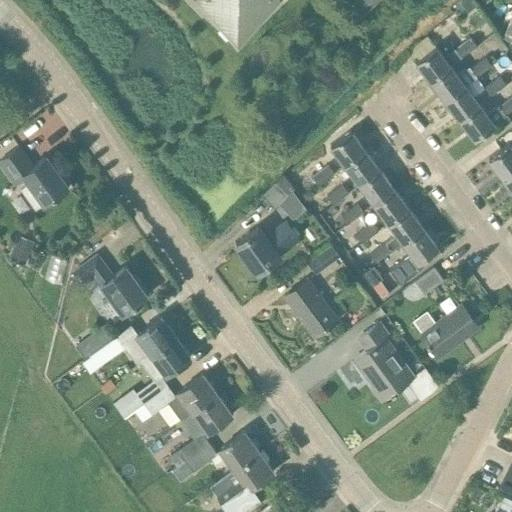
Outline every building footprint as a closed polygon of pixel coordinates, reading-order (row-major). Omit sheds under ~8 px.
[(198,0),(237,40),(277,1),(277,0),(198,0)] [(344,0),(358,14),(372,0),(344,0)] [(470,0),(462,0),(459,2),(468,13),(475,7),(470,0)] [(430,80),(451,65),(477,45),(471,36),(444,56),(436,45),(416,60),(430,80)] [(451,65),(430,80),(445,99),(465,84),(476,77),(491,65),(485,56),(459,76),(451,65)] [(491,96),(506,84),(500,76),(484,88),(491,96)] [(465,84),(445,99),(460,119),(480,103),(465,84)] [(480,103),(460,119),(474,138),(495,123),(493,121),(511,107),(511,94),(499,104),(498,103),(486,112),(480,103)] [(330,145),(345,164),(365,149),(350,130),(330,145)] [(511,145),(510,142),(489,158),(503,177),(511,170),(511,145)] [(0,205),(21,190),(35,209),(67,186),(67,185),(65,186),(49,164),(51,163),(46,155),(29,167),(24,160),(28,158),(19,146),(0,159),(0,205)] [(379,169),(365,149),(345,164),(359,184),(379,169)] [(312,176),(318,185),(333,173),(327,165),(312,176)] [(359,184),(374,203),(394,188),(379,169),(359,184)] [(511,170),(503,177),(511,188),(511,170)] [(283,173),(263,193),(275,205),(293,187),(283,173)] [(326,195),(333,204),(348,193),(341,184),(326,195)] [(408,207),(394,188),(374,203),(388,222),(408,207)] [(341,215),(348,223),(362,212),(356,203),(341,215)] [(422,226),(408,207),(388,222),(397,234),(385,243),(384,242),(370,254),(376,262),(403,241),(402,241),(422,226)] [(256,272),(272,260),(279,255),(278,253),(298,238),(286,222),(266,237),(259,226),(236,243),(256,272)] [(355,235),(361,243),(377,231),(371,223),(355,235)] [(437,246),(422,226),(402,241),(403,241),(411,252),(388,269),(399,284),(423,267),(418,261),(437,246)] [(18,234),(9,258),(24,264),(34,241),(18,234)] [(317,272),(340,255),(331,245),(309,261),(317,272)] [(97,254),(81,266),(74,271),(82,282),(91,276),(100,288),(102,287),(111,298),(103,304),(113,318),(146,294),(125,266),(109,278),(103,269),(106,266),(97,254)] [(362,272),(372,286),(383,278),(373,264),(362,272)] [(23,265),(16,270),(24,280),(31,275),(23,265)] [(443,279),(433,265),(414,280),(424,294),(443,279)] [(308,277),(300,283),(284,295),(313,335),(338,317),(308,277)] [(461,303),(420,332),(438,356),(478,327),(461,303)] [(124,345),(131,355),(135,352),(141,360),(152,353),(175,335),(161,315),(134,334),(129,327),(83,362),(90,370),(124,345)] [(379,322),(375,325),(359,337),(367,348),(353,359),(364,373),(367,371),(385,395),(412,375),(384,337),(388,334),(379,322)] [(104,323),(89,334),(99,346),(114,335),(104,323)] [(190,356),(175,335),(152,353),(166,373),(190,356)] [(166,402),(179,420),(217,393),(203,373),(176,392),(177,394),(174,397),(166,387),(144,404),(151,414),(166,402)] [(108,376),(98,383),(103,390),(113,383),(108,376)] [(144,404),(166,387),(159,377),(136,394),(144,404)] [(113,383),(103,390),(106,393),(115,386),(113,383)] [(179,420),(194,440),(179,451),(186,461),(208,444),(201,435),(205,432),(232,413),(217,393),(179,420)] [(233,468),(259,450),(244,430),(219,448),(233,468)] [(215,454),(208,444),(186,461),(173,471),(180,480),(215,454)] [(246,486),(236,494),(224,503),(230,511),(247,511),(262,501),(251,486),(273,470),(259,450),(233,468),(246,486)] [(503,480),(511,484),(511,470),(509,469),(503,480)] [(511,484),(503,480),(497,491),(503,495),(493,511),(511,511),(510,510),(511,505),(511,484)]
